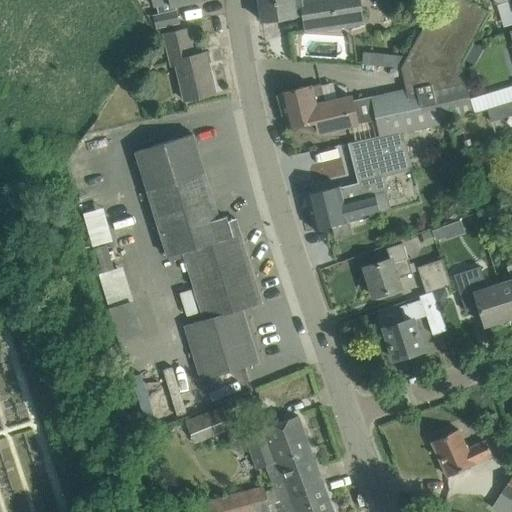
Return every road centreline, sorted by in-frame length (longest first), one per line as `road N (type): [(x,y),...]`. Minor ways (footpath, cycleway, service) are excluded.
road 1 (tertiary): [(352,416),(240,52),(234,0)]
road 2 (residential): [(352,416),(511,359)]
